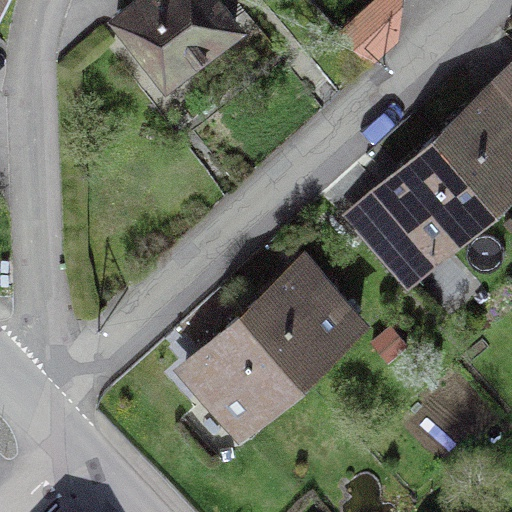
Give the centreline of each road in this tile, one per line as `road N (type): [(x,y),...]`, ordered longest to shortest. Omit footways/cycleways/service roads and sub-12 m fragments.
road 1 (residential): [(506,0),(45,423)]
road 2 (residential): [(52,0),(29,100),(45,423)]
road 3 (residential): [(127,511),(45,423)]
